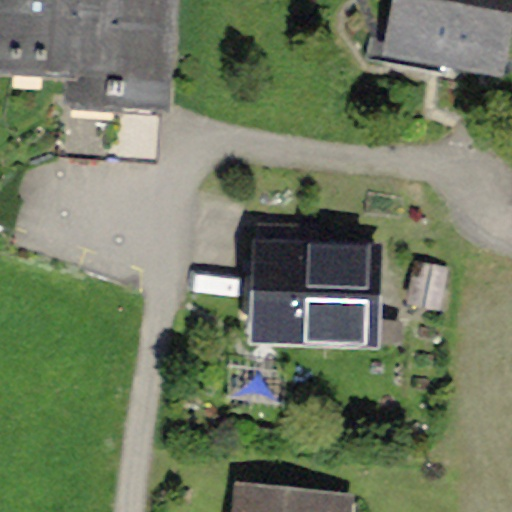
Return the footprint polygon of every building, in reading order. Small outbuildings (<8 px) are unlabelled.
[(158,165),(171,0),(0,0),(0,77),(73,83),(68,158),(158,165)] [(511,46),(511,0),(396,0),(391,33),(372,30),(367,63),(506,85),(511,46)] [(257,226),(257,256),(321,258),(322,228),(257,226)] [(321,258),(257,256),(253,352),(404,357),(405,326),(376,325),(378,261),(321,258)] [(415,266),(407,311),(441,317),(449,272),(415,266)] [(356,511),(357,503),(231,491),(228,511),(356,511)]
